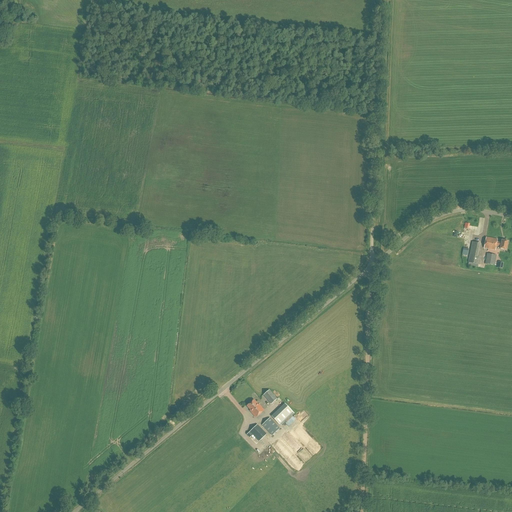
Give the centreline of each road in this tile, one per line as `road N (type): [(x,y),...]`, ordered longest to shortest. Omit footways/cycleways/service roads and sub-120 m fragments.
road 1 (unclassified): [(75,511),(371,268)]
road 2 (unclassified): [(371,268),(382,0)]
road 3 (track): [(360,511),(371,268)]
road 4 (unclassified): [(371,268),(435,217),(466,209),(511,217)]
